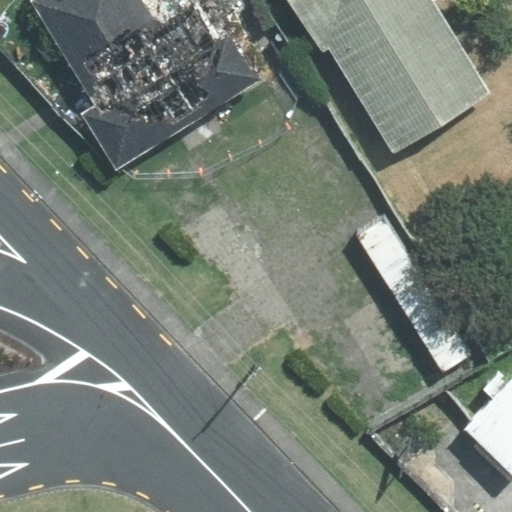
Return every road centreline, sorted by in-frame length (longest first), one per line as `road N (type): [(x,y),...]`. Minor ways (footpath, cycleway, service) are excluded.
road 1 (residential): [(215,473),(152,441),(90,427),(0,441)]
road 2 (residential): [(94,321),(215,473)]
road 3 (secondary): [(0,209),(94,321)]
